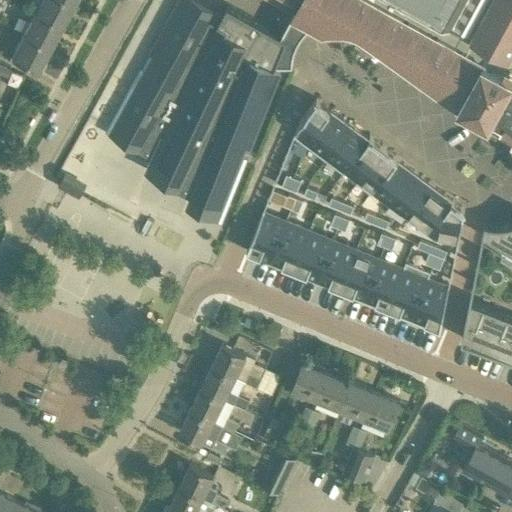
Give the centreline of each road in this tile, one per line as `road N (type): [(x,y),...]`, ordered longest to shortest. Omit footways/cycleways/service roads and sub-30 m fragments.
road 1 (residential): [(452,376),(234,283),(196,290)]
road 2 (residential): [(20,204),(127,0)]
road 3 (residential): [(91,479),(152,390),(196,290)]
road 4 (unclassified): [(392,493),(452,376)]
